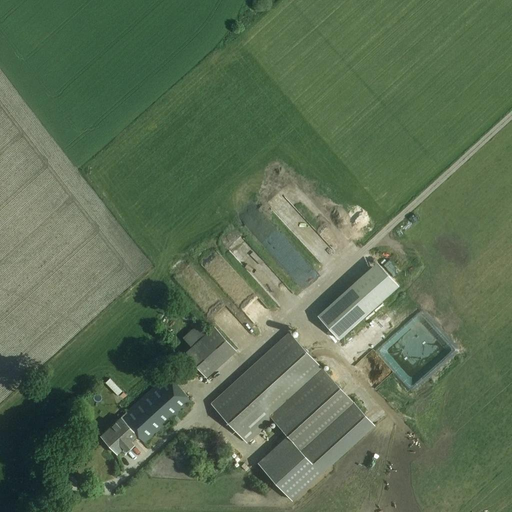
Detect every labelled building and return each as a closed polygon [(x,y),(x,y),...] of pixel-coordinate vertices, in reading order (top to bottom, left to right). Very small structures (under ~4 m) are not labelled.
[(211,280),(224,265),(213,256),(201,270),(211,280)] [(221,288),(230,298),(243,287),(233,277),(221,288)] [(375,290),(356,314),(366,323),(386,299),(375,290)] [(208,332),(198,322),(183,336),(192,346),(185,353),(207,377),(237,350),(215,326),(208,332)] [(288,436),(258,463),(293,502),(376,426),(356,404),(289,331),(211,403),(247,441),(272,418),(288,436)] [(192,399),(168,373),(122,415),(146,441),(192,399)] [(398,396),(389,398),(391,405),(399,403),(398,396)] [(138,434),(122,416),(101,434),(118,452),(124,446),(127,449),(134,443),(132,439),(138,434)]
